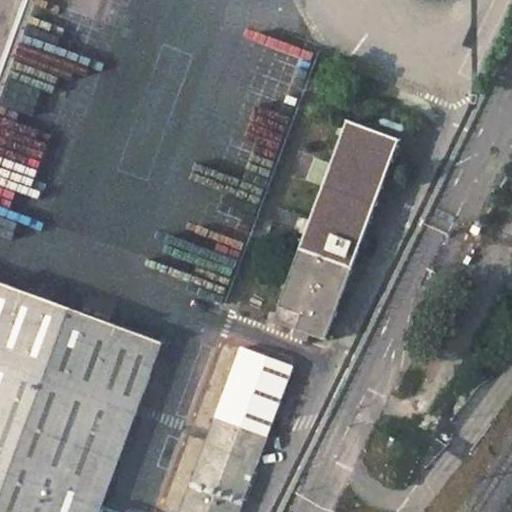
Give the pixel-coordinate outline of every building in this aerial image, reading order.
[(398,139),(348,121),(277,320),(327,338),(398,139)] [(0,364),(121,411),(136,417),(164,342),(0,279),(0,364)] [(243,346),(180,511),(237,511),(293,366),(243,346)] [(0,364),(0,511),(84,511),(121,411),(0,364)] [(101,511),(136,417),(121,411),(84,511),(101,511)]
